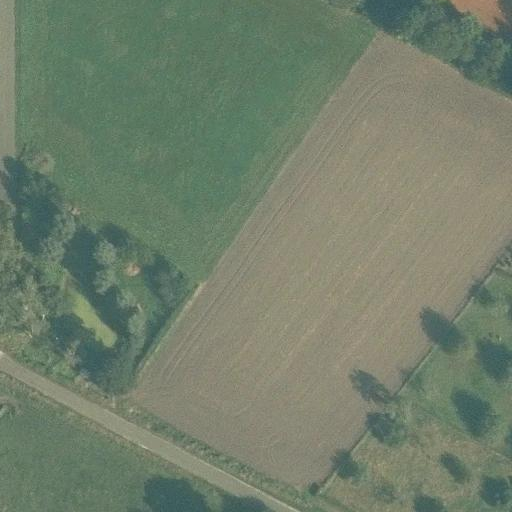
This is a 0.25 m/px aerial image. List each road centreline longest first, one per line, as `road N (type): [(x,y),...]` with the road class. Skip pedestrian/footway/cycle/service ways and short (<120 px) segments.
road 1 (residential): [(284,511),(0,359)]
road 2 (residential): [(0,269),(2,0)]
